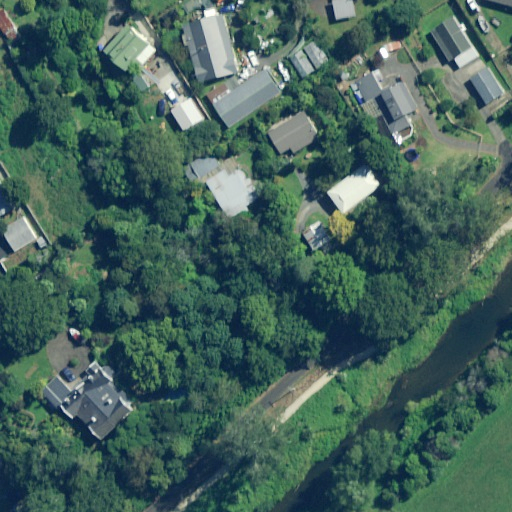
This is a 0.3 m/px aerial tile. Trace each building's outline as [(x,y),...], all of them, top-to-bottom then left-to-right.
[(357,17),(353,0),(340,0),(335,1),(334,4),(337,21),(357,17)] [(22,38),(4,9),(0,11),(0,25),(12,45),(22,38)] [(237,75),(225,17),(181,26),(185,46),(189,45),(197,84),(237,75)] [(478,56),(452,19),(430,34),(450,62),(454,59),(460,68),(478,56)] [(157,51),(129,25),(104,52),(126,72),(134,64),(140,70),(157,51)] [(329,62),(315,42),(304,50),(318,69),(329,62)] [(316,74),(300,51),(289,59),(305,81),(316,74)] [(504,94),(487,69),(470,80),(488,105),(504,94)] [(281,93),(267,71),(240,88),(234,80),(203,89),(227,128),(281,93)] [(423,119),(405,84),(384,95),(402,130),(423,119)] [(319,138),(303,112),(268,135),(281,156),(291,149),(294,154),(319,138)] [(218,165),(210,153),(193,164),(231,223),(248,212),(245,208),(259,199),(231,157),(218,165)] [(383,186),(367,164),(328,192),(344,214),(383,186)] [(0,216),(18,206),(0,173),(0,216)] [(36,239),(24,218),(2,230),(14,252),(36,239)] [(321,222),(303,237),(315,251),(333,236),(321,222)] [(19,267),(13,256),(1,262),(6,273),(19,267)] [(116,379),(121,374),(106,358),(72,390),(59,376),(41,393),(59,412),(63,408),(74,420),(79,415),(104,441),(141,405),(116,379)]
